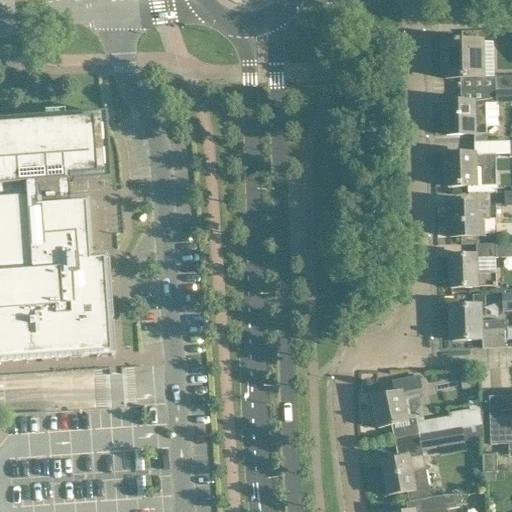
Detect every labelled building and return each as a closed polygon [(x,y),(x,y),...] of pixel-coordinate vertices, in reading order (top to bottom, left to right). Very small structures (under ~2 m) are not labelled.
[(456,43),(444,44),(445,80),(483,79),(483,77),(494,77),(493,42),(461,43),(461,41),(456,41),(456,43)] [(511,76),(494,77),(495,92),(511,91),(511,76)] [(511,91),(495,92),(495,103),(511,102),(511,91)] [(498,104),(446,105),(446,136),(488,135),(487,126),(498,125),(498,104)] [(0,363),(71,359),(70,357),(80,356),(80,359),(114,356),(110,306),(110,290),(109,290),(107,261),(86,263),(82,205),(68,206),(67,183),(104,181),(99,114),(0,120),(0,363)] [(447,165),(448,188),(484,187),(483,169),(493,169),(492,155),(447,156),(447,165)] [(483,237),(483,220),(496,220),(496,205),(448,207),(449,238),(483,237)] [(476,245),(477,257),(450,258),(451,290),(497,288),(497,275),(496,275),(495,259),(511,258),(511,243),(496,244),(496,245),(476,245)] [(511,293),(501,294),(502,313),(511,312),(511,293)] [(452,342),(470,341),(482,341),(483,349),(506,348),(505,322),(481,323),(481,307),(451,308),(452,342)] [(395,395),(372,400),(378,429),(392,427),(395,440),(462,429),(462,428),(482,425),(481,407),(450,413),(451,417),(424,421),(423,418),(411,421),(407,399),(419,397),(424,396),(420,378),(392,383),(395,395)] [(511,445),(511,417),(490,418),(491,446),(511,445)] [(399,460),(382,463),(389,497),(408,493),(410,503),(422,501),(422,502),(432,500),(432,498),(424,456),(423,451),(434,449),(439,448),(465,443),(462,429),(395,440),(399,460)] [(483,456),(484,474),(498,473),(497,456),(483,456)] [(416,511),(415,511),(447,511),(447,510),(459,508),(457,496),(432,500),(422,502),(424,511),(422,511),(416,511)]
